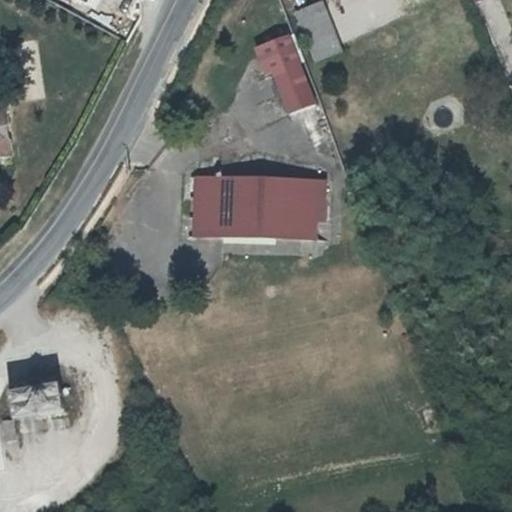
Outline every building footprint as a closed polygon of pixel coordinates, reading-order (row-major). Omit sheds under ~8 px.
[(328,1),(303,10),(320,56),(344,47),(328,1)] [(273,31),(246,41),(259,78),(286,67),(273,31)] [(34,39),(15,43),(26,101),(45,97),(34,39)] [(249,113),(254,125),(276,118),(272,105),(249,113)] [(0,157),(9,156),(2,112),(0,112),(0,157)] [(261,231),(260,236),(294,238),(298,185),(187,177),(182,232),(209,233),(210,228),(261,231)] [(214,252),(214,240),(184,240),(184,252),(214,252)] [(61,389),(36,392),(41,419),(66,416),(61,389)] [(36,392),(9,396),(13,423),(41,419),(36,392)] [(13,423),(1,425),(4,446),(17,444),(13,423)] [(9,511),(43,511),(37,498),(9,511)]
